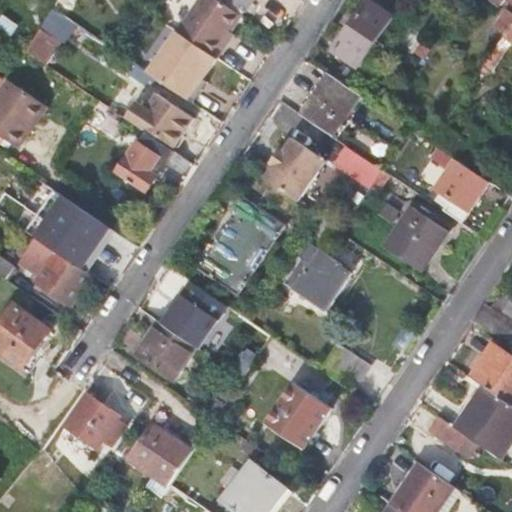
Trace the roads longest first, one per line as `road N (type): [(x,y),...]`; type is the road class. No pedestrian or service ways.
road 1 (residential): [(334,0),(97,354)]
road 2 (residential): [(511,244),(337,511)]
